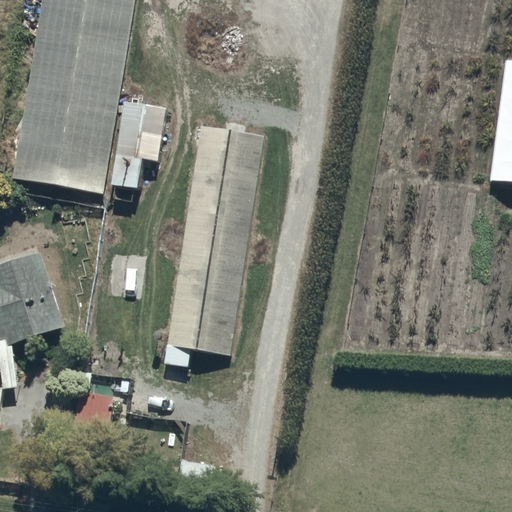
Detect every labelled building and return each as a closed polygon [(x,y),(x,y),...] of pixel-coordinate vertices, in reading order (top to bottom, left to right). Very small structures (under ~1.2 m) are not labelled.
[(105,199),(106,193),(143,199),(148,168),(161,170),(171,116),(120,107),(138,0),(44,0),(14,184),(105,199)] [(190,372),(192,357),(232,363),(266,139),(203,130),(167,368),(190,372)] [(0,348),(3,391),(0,390),(0,435),(1,435),(6,397),(23,394),(16,351),(67,334),(44,263),(0,276),(0,348)] [(116,405),(79,399),(72,448),(109,453),(116,405)] [(217,469),(181,465),(178,489),(214,493),(217,469)]
